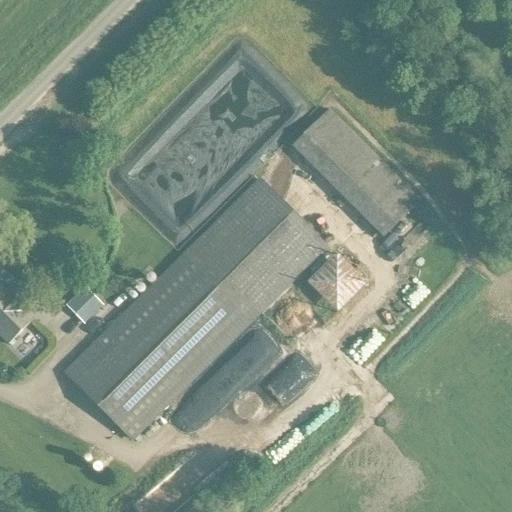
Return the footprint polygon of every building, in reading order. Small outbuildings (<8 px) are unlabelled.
[(289,150),(380,241),(417,204),(326,113),(289,150)] [(133,202),(132,209),(133,213),(133,217),(134,221),(136,225),(138,229),(141,233),(145,236),(149,239),(154,241),(159,243),(163,243),(167,244),(172,243),(176,242),(180,240),(184,238),(188,235),(191,232),(194,229),(196,225),(198,220),(199,216),(200,212),(200,208),(199,204),(198,201),(197,197),(195,193),(194,190),(190,186),(187,183),(184,181),(180,179),(176,177),(172,177),(168,176),(165,176),(161,176),(156,177),(153,179),(150,180),(147,182),(144,184),(142,186),(139,189),(137,193),(136,196),(134,198),(133,202)] [(63,376),(130,444),(323,251),(255,184),(63,376)] [(63,310),(81,327),(98,310),(81,292),(63,310)] [(0,341),(5,347),(4,348),(5,349),(30,323),(29,323),(28,324),(0,294),(0,341)]
